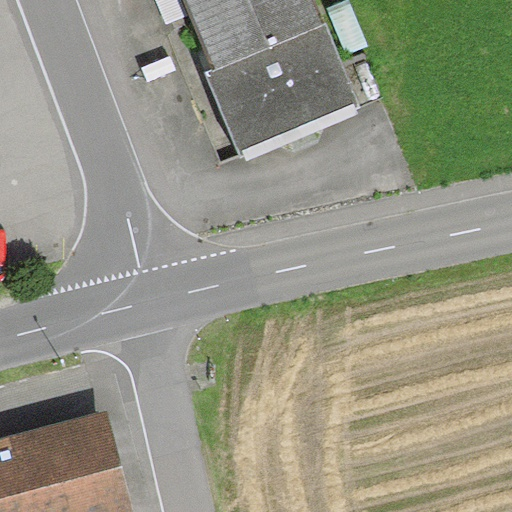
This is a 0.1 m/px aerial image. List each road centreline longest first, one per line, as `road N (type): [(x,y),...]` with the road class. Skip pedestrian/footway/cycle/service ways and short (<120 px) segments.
road 1 (tertiary): [(148,304),(511,221)]
road 2 (residential): [(40,0),(116,185),(148,304)]
road 3 (track): [(192,511),(148,304)]
road 4 (tertiary): [(0,341),(148,304)]
